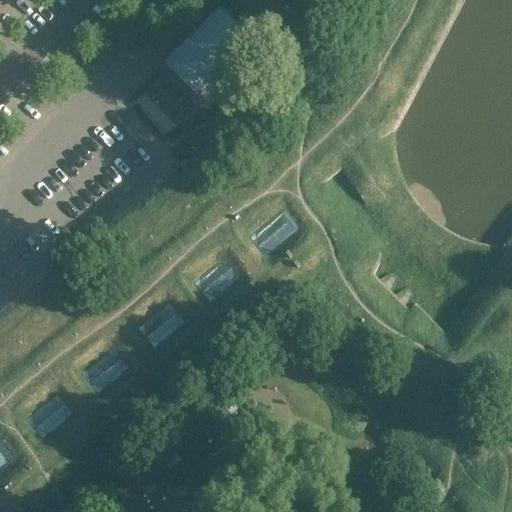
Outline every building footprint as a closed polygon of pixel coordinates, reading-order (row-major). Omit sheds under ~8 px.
[(274,35),(294,15),(296,13),(283,0),(278,0),(269,9),(259,19),(263,24),(274,35)] [(220,13),(199,34),(167,67),(200,99),(253,46),(220,13)] [(400,109),(393,105),(388,115),(392,117),(388,123),(384,121),(380,124),(382,128),(376,132),(373,128),(364,135),(367,139),(361,143),(358,139),(349,145),(352,149),(332,164),(328,159),(318,165),(328,181),(340,173),(337,169),(387,134),(390,136),(392,137),(394,137),(395,136),(397,136),(398,135),(399,133),(399,131),(399,130),(399,129),(398,128),(397,127),(395,126),(399,120),(401,121),(402,121),(403,121),(404,120),(405,120),(406,119),(407,117),(407,116),(407,115),(407,114),(407,112),(406,111),(405,111),(404,110),(403,109),(401,109),(400,109)] [(0,487),(8,497),(14,492),(30,511),(158,409),(179,435),(169,443),(185,462),(187,464),(236,425),(219,403),(209,411),(183,379),(306,279),(308,280),(300,292),(328,312),(335,303),(405,364),(417,348),(398,330),(413,316),(369,273),(354,288),(322,265),(327,262),(301,229),(303,228),(288,210),(326,182),(328,181),(318,165),(273,192),(243,216),(235,205),(226,212),(196,174),(206,166),(199,158),(189,167),(187,165),(184,167),(185,168),(184,168),(185,169),(184,170),(180,174),(179,173),(177,175),(178,176),(173,179),(172,179),(171,180),(171,179),(170,180),(169,179),(167,181),(168,182),(167,183),(168,184),(152,196),(152,195),(151,196),(149,198),(149,199),(135,211),(134,210),(131,212),(131,213),(116,225),(115,225),(113,227),(112,227),(113,228),(98,240),(97,239),(94,241),(94,242),(95,243),(80,255),(79,254),(78,255),(77,254),(74,256),(71,258),(72,259),(65,265),(64,265),(61,267),(60,267),(58,268),(58,269),(59,270),(58,271),(58,272),(42,285),(42,284),(39,286),(39,287),(24,300),(23,299),(20,301),(21,302),(5,315),(5,314),(4,314),(1,316),(2,317),(0,318),(0,487)] [(472,501),(472,500),(511,506),(511,342),(511,343),(478,314),(511,269),(511,243),(511,244),(510,243),(507,246),(509,248),(511,250),(511,261),(474,311),(471,308),(468,306),(463,313),(466,315),(465,316),(468,318),(465,321),(456,333),(456,332),(455,333),(455,332),(452,330),(451,330),(452,330),(451,329),(447,335),(436,328),(436,329),(433,336),(427,344),(428,344),(425,347),(420,354),(377,413),(376,413),(371,420),(380,427),(385,420),(429,358),(430,359),(434,353),(433,353),(435,350),(436,350),(441,343),(449,350),(457,342),(468,351),(481,335),(484,331),(508,351),(511,351),(511,499),(473,493),(473,492),(466,491),(466,492),(460,491),(460,490),(451,489),(451,490),(448,489),(447,491),(416,485),(415,490),(447,496),(446,496),(450,497),(450,498),(458,499),(458,498),(464,499),(464,500),(472,501)] [(511,393),(485,389),(480,421),(510,426),(511,413),(511,393)]
